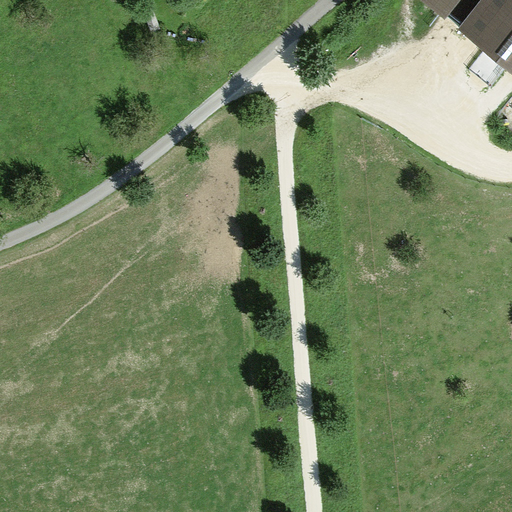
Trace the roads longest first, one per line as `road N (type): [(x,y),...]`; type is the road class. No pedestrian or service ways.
road 1 (track): [(263,54),(279,78),(311,511)]
road 2 (track): [(511,169),(442,152),(399,89),(279,78)]
